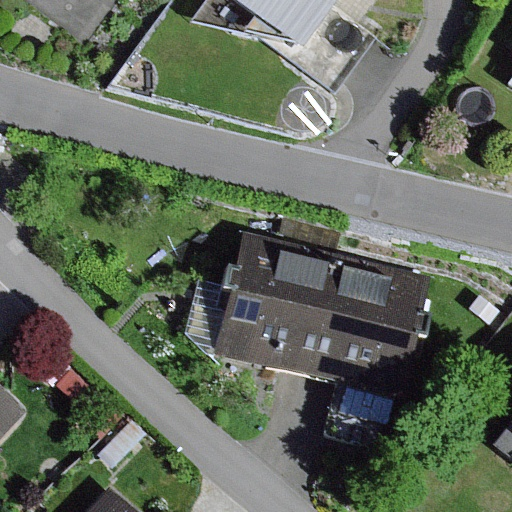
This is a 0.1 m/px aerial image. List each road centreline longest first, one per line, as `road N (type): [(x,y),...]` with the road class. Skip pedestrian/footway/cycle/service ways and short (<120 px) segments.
road 1 (residential): [(0,90),(160,142),(511,226)]
road 2 (residential): [(0,242),(285,511)]
